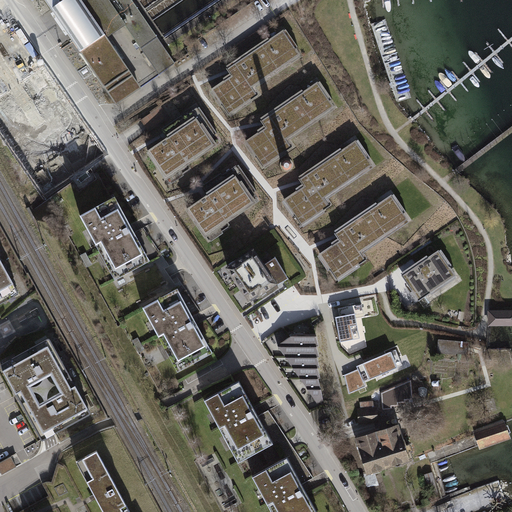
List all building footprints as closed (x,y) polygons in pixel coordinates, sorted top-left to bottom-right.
[(42,0),(115,105),(140,88),(105,38),(126,24),(159,72),(172,63),(128,0),(115,0),(109,4),(106,0),(42,0)] [(229,77),(207,91),(226,120),(259,98),(251,87),(296,57),(281,34),(225,71),(229,77)] [(316,81),(257,120),(263,129),(243,142),(260,168),(291,148),(286,139),(334,108),(316,81)] [(162,106),(141,121),(148,132),(169,118),(162,106)] [(166,138),(146,152),(164,179),(217,143),(195,110),(162,132),(166,138)] [(353,138),(298,179),(304,188),(282,204),(299,227),(329,205),(324,199),(372,164),(353,138)] [(205,197),(184,211),(203,239),(259,202),(235,167),(201,190),(205,197)] [(114,193),(79,211),(114,276),(149,257),(114,193)] [(405,221),(389,197),(333,234),(338,242),(317,257),(334,283),(365,262),(358,252),(405,221)] [(252,250),(224,270),(247,303),(256,296),(258,298),(286,279),(272,259),(263,266),(252,250)] [(438,251),(401,276),(418,301),(456,276),(438,251)] [(0,262),(0,302),(17,293),(0,262)] [(176,285),(143,304),(178,368),(211,349),(176,285)] [(511,311),(487,311),(487,327),(511,327),(511,311)] [(360,338),(355,312),(335,316),(340,342),(360,338)] [(295,335),(279,346),(318,403),(324,400),(319,379),(321,378),(319,368),(321,368),(318,358),(319,357),(318,347),(319,344),(317,335),(295,335)] [(440,338),(439,350),(467,352),(468,340),(440,338)] [(21,391),(44,433),(87,409),(49,340),(1,367),(16,394),(21,391)] [(396,350),(357,367),(364,382),(402,365),(396,350)] [(358,370),(345,376),(349,394),(366,386),(364,382),(358,370)] [(239,379),(206,397),(239,460),(273,443),(239,379)] [(360,419),(377,419),(377,400),(360,400),(360,419)] [(502,419),(471,430),(478,448),(508,438),(502,419)] [(399,424),(356,438),(367,474),(410,460),(399,424)] [(76,465),(102,511),(128,511),(96,454),(76,465)] [(13,455),(0,460),(0,466),(3,472),(18,466),(13,455)] [(316,511),(286,456),(253,474),(273,511),(316,511)]
